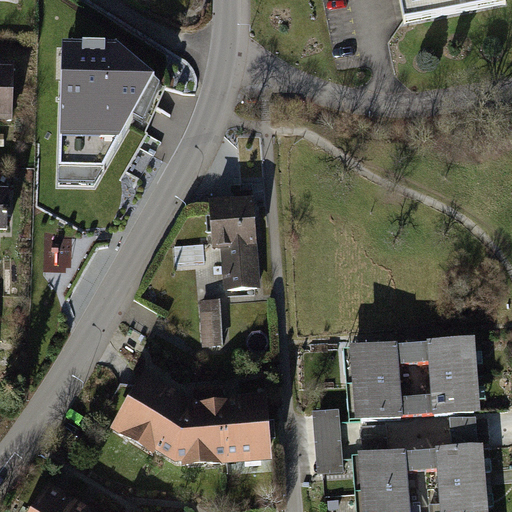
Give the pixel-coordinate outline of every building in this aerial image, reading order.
[(503,0),(400,0),(405,24),(504,2),(503,0)] [(67,46),(61,185),(97,187),(157,82),(119,48),(67,46)] [(12,66),(0,65),(0,119),(10,119),(12,66)] [(10,193),(0,192),(0,230),(9,231),(10,193)] [(252,202),(213,206),(217,244),(225,243),(229,289),(259,287),(252,202)] [(207,351),(227,350),(225,303),(205,304),(207,351)] [(368,342),(373,412),(488,405),(483,335),(368,342)] [(193,404),(142,374),(113,425),(187,465),(268,459),(259,399),(193,404)] [(319,414),(321,474),(347,473),(345,413),(319,414)] [(375,451),(379,511),(500,511),(495,441),(375,451)] [(131,511),(70,475),(47,511),(131,511)]
